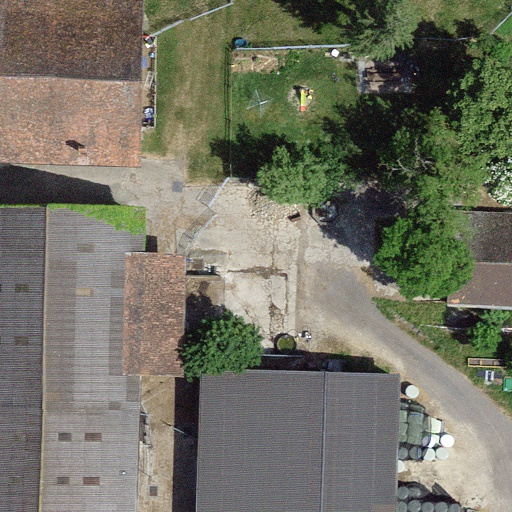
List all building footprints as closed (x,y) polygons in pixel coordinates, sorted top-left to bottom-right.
[(0,0),(0,160),(138,164),(142,0),(0,0)] [(511,188),(458,185),(452,300),(511,302),(511,188)] [(139,213),(0,209),(0,511),(133,511),(136,369),(138,257),(139,213)] [(180,257),(138,257),(136,369),(178,369),(180,257)] [(389,511),(392,376),(203,373),(201,511),(389,511)]
